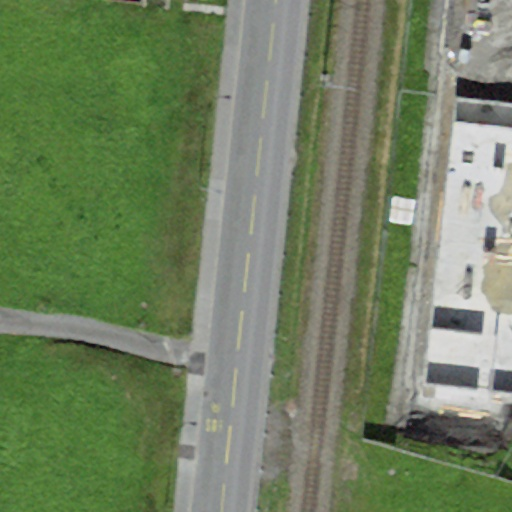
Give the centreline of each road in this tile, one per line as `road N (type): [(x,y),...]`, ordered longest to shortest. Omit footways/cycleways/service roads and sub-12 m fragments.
road 1 (secondary): [(221,511),(276,0)]
road 2 (track): [(238,358),(0,324)]
